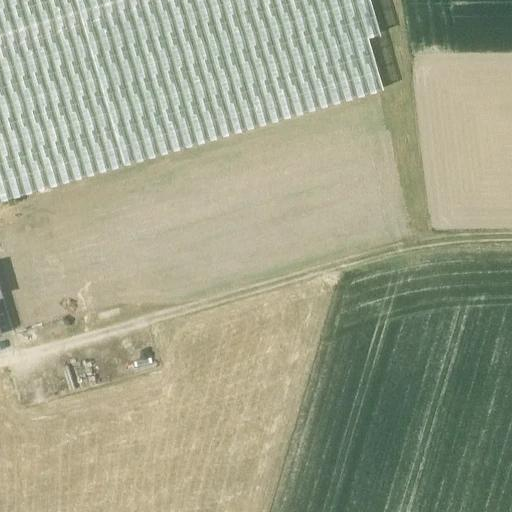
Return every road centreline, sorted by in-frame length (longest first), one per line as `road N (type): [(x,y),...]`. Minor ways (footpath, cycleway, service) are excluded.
road 1 (track): [(511,238),(422,238),(179,310)]
road 2 (track): [(0,361),(179,310)]
